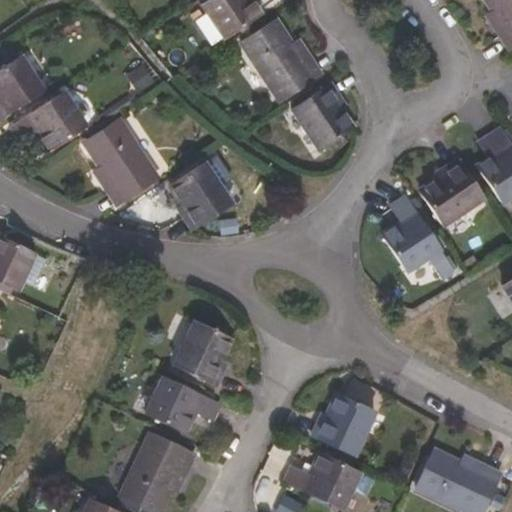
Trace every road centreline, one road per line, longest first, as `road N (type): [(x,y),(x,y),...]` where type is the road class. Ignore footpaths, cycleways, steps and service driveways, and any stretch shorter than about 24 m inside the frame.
road 1 (residential): [(0,185),(67,224),(236,271)]
road 2 (residential): [(339,325),(511,420)]
road 3 (residential): [(293,333),(222,511)]
road 4 (residential): [(303,260),(403,115)]
road 5 (residential): [(403,115),(435,112),(460,52),(425,0)]
road 6 (residential): [(329,7),(403,115)]
